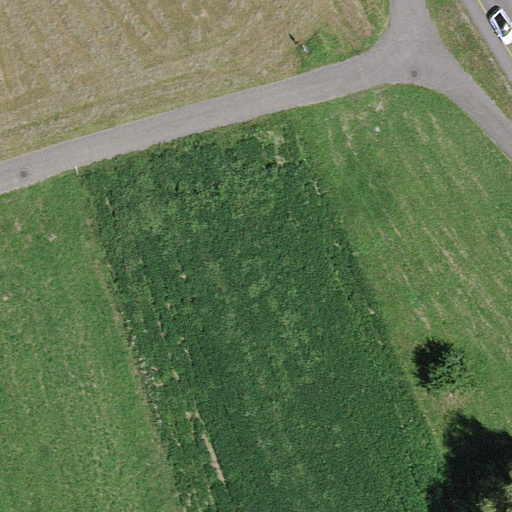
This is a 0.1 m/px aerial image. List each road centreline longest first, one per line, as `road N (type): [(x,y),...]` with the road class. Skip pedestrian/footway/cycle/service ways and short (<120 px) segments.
road 1 (residential): [(426,55),(0,180)]
road 2 (residential): [(426,55),(511,140)]
